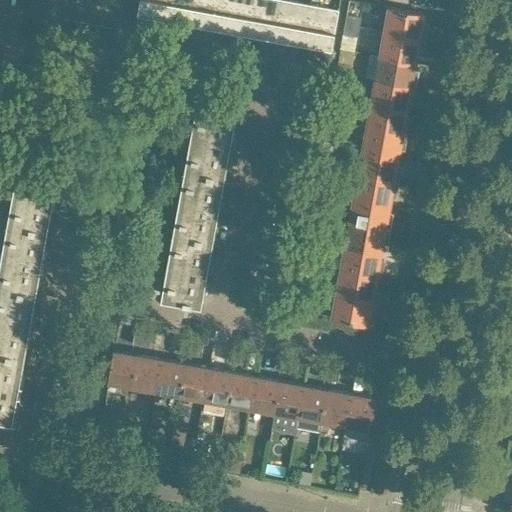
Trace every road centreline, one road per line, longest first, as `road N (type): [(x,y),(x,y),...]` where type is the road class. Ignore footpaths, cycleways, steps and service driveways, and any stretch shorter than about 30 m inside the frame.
road 1 (residential): [(220,316),(261,97),(0,47)]
road 2 (residential): [(492,0),(427,352)]
road 3 (residential): [(450,511),(511,162)]
road 4 (residential): [(296,511),(22,462)]
road 5 (residential): [(427,352),(220,316)]
road 6 (residential): [(22,462),(54,286)]
road 7 (residential): [(220,316),(54,286)]
road 8 (residential): [(427,352),(396,511)]
